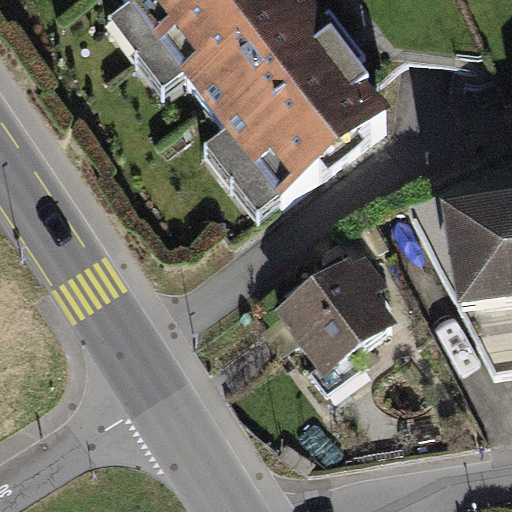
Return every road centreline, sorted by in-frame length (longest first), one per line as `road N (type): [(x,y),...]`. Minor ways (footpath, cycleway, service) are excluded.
road 1 (tertiary): [(156,396),(0,161)]
road 2 (residential): [(156,396),(0,496)]
road 3 (residential): [(511,474),(336,511)]
road 4 (tertiary): [(227,511),(156,396)]
